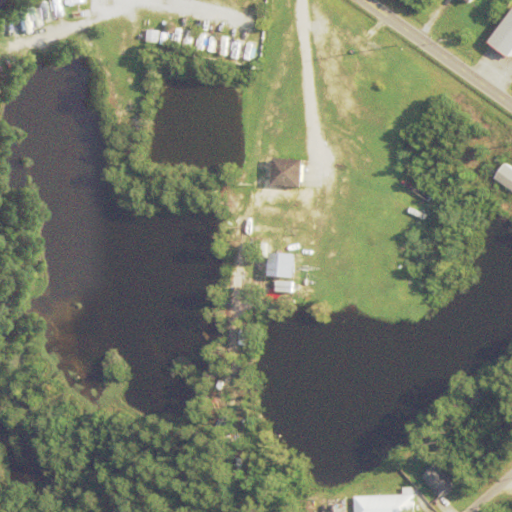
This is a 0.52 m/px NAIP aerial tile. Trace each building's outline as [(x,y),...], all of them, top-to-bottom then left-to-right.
[(511,58),(493,44),(511,17),(511,58)] [(149,43),(149,30),(162,31),(161,44),(149,43)] [(269,84),(269,78),(267,78),(267,70),(269,70),(270,66),(275,66),(273,84),(269,84)] [(265,94),(265,86),(275,86),(275,95),(265,94)] [(309,112),(313,99),(321,101),(317,115),(309,112)] [(317,115),(322,100),(327,101),(321,117),(317,115)] [(258,161),(261,116),(269,116),(266,162),(258,161)] [(293,155),(305,121),(313,124),(301,158),(293,155)] [(301,187),(302,160),(270,159),(270,186),(301,187)] [(511,190),(497,180),(508,165),(511,167),(511,190)] [(496,411),(507,401),(511,406),(511,417),(507,422),(496,411)] [(451,485),(436,464),(421,474),(437,496),(451,485)] [(238,488),(242,486),(249,503),(244,505),(238,488)] [(354,511),(354,496),(413,493),(413,511),(354,511)]
